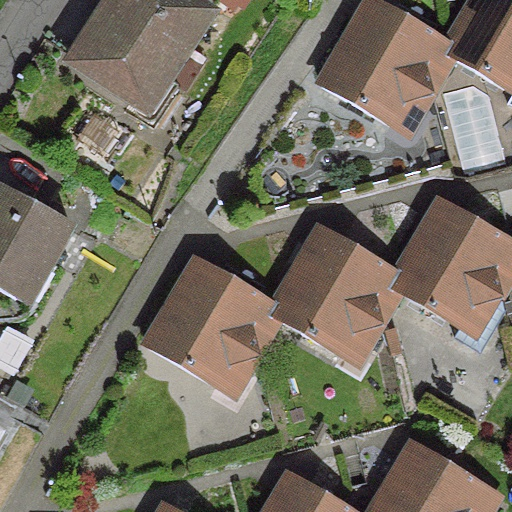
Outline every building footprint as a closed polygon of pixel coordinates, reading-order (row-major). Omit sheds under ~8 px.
[(107,0),(65,65),(142,116),(207,18),(194,10),(199,0),(107,0)] [(511,0),(472,0),(439,57),(507,97),(502,107),(511,112),(511,0)] [(367,3),(316,89),(385,130),(399,106),(427,99),(419,71),(436,43),(367,3)] [(43,270),(64,231),(0,194),(0,295),(9,301),(31,263),(43,270)] [(436,205),(385,291),(454,332),(448,342),(474,358),(498,317),(496,302),(489,274),(505,246),(436,205)] [(316,232),(265,318),(334,359),(348,336),(376,329),(368,301),(385,273),(316,232)] [(262,305),(193,264),(142,350),(211,391),(225,367),(252,360),(245,332),(262,305)] [(463,511),(478,489),(409,448),(370,511),(463,511)] [(341,511),(286,479),(265,511),(341,511)]
